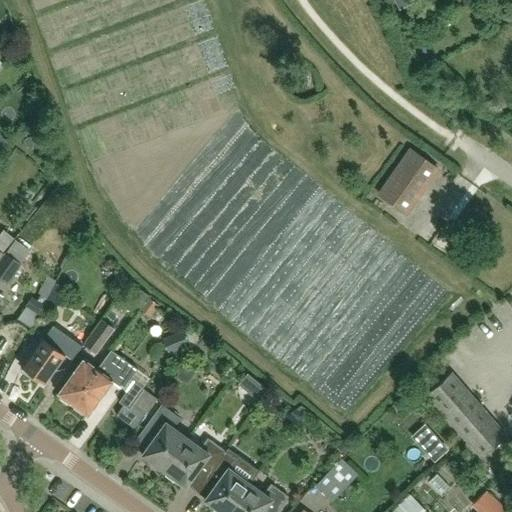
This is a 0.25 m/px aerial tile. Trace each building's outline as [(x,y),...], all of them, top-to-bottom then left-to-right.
[(415,0),(395,0),(399,8),(415,0)] [(498,97),(484,103),(489,113),(502,107),(498,97)] [(403,213),(436,167),(413,151),(381,197),(403,213)] [(0,256),(2,253),(14,238),(3,229),(0,233),(0,256)] [(0,299),(2,296),(0,294),(0,279),(1,278),(7,283),(30,251),(15,241),(0,261),(0,299)] [(41,287),(38,293),(41,294),(38,299),(45,302),(56,280),(47,275),(41,287)] [(67,289),(55,284),(45,303),(57,309),(67,289)] [(119,297),(133,309),(143,298),(129,285),(119,297)] [(32,296),(18,319),(31,328),(44,304),(32,296)] [(150,300),(142,311),(150,317),(158,305),(150,300)] [(95,354),(113,328),(102,320),(83,345),(95,354)] [(191,344),(184,330),(163,338),(169,353),(191,344)] [(202,338),(194,349),(201,354),(210,343),(202,338)] [(43,383),(64,354),(42,339),(22,367),(43,383)] [(130,379),(137,369),(111,350),(97,370),(72,404),(86,414),(111,380),(123,389),(130,379)] [(97,370),(83,360),(58,394),(72,404),(97,370)] [(505,436),(450,374),(427,394),(481,456),(505,436)] [(130,379),(123,389),(127,391),(134,382),(130,379)] [(131,406),(144,389),(134,382),(127,391),(119,401),(124,405),(129,409),(131,406)] [(164,470),(187,438),(173,428),(180,418),(161,404),(144,429),(155,437),(142,455),(164,470)] [(124,405),(116,415),(134,429),(144,415),(131,406),(129,409),(124,405)] [(436,437),(422,449),(433,462),(447,450),(436,437)] [(208,475),(222,455),(225,451),(207,438),(200,448),(187,438),(164,470),(185,486),(198,468),(208,475)] [(341,439),(335,447),(344,455),(350,447),(347,445),(341,439)] [(221,511),(229,511),(250,483),(236,473),(243,464),(225,451),(222,455),(208,475),(218,482),(205,500),(221,511)] [(349,484),(333,468),(315,487),(331,502),(349,484)] [(436,473),(427,481),(441,495),(450,487),(436,473)] [(277,511),(288,497),(271,484),(264,494),(250,483),(229,511),(277,511)] [(502,511),(503,511),(504,510),(485,491),(471,505),(477,511),(502,511)] [(422,511),(424,511),(409,496),(391,511),(422,511)]
